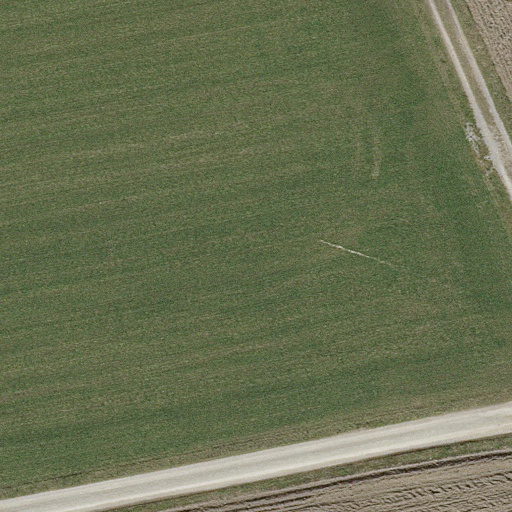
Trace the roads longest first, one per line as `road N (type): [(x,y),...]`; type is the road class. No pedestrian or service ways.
road 1 (track): [(51,511),(511,418)]
road 2 (track): [(437,0),(511,172)]
